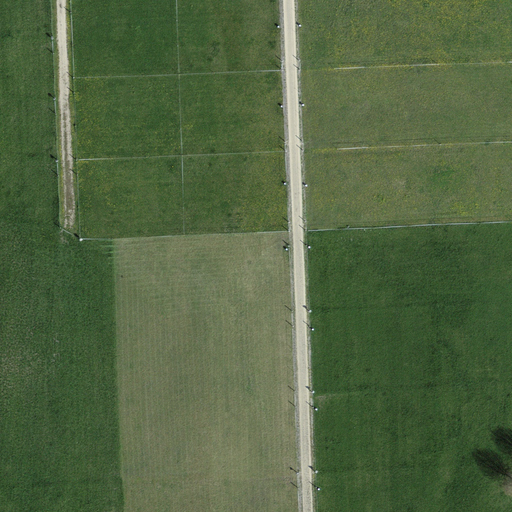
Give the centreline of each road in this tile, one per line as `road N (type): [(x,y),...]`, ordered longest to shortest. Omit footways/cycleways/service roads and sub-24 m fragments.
road 1 (unknown): [(308,511),(287,0)]
road 2 (unknown): [(61,0),(70,236)]
